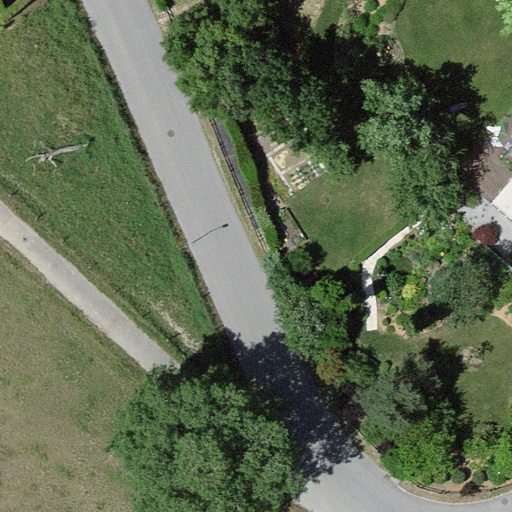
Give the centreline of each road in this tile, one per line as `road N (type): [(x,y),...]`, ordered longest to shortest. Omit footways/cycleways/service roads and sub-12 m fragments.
road 1 (unclassified): [(104,0),(296,442),(331,488),(366,511)]
road 2 (track): [(0,219),(292,484),(331,488)]
